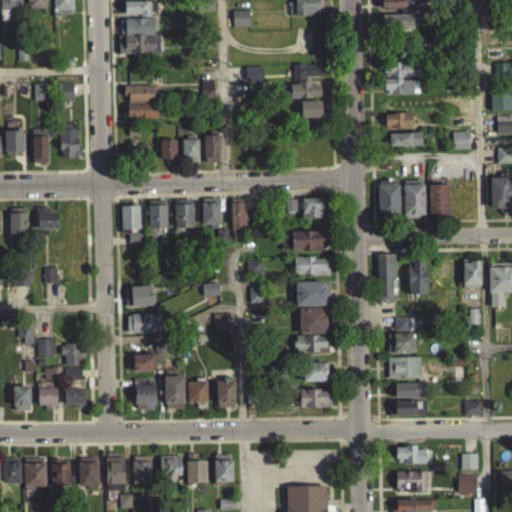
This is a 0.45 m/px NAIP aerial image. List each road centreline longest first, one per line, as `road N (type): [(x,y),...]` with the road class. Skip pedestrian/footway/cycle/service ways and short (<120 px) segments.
road 1 (residential): [(363,511),(347,0)]
road 2 (residential): [(511,425),(0,431)]
road 3 (residential): [(108,431),(94,0)]
road 4 (residential): [(353,178),(0,186)]
road 5 (residential): [(511,232),(356,235)]
